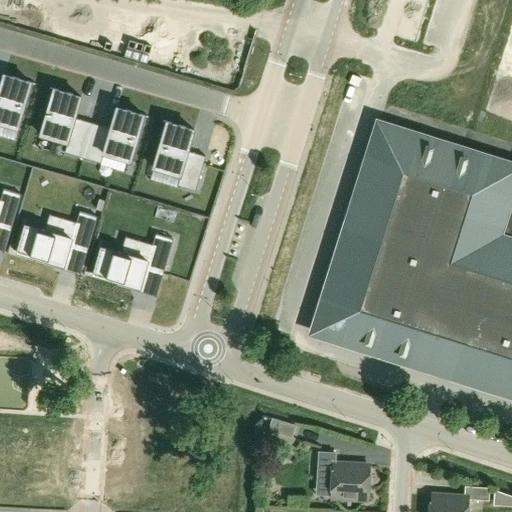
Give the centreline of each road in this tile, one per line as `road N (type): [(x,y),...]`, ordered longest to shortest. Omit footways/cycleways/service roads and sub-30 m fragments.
road 1 (residential): [(298,124),(0,35)]
road 2 (unclassified): [(221,365),(298,124)]
road 3 (residential): [(402,423),(221,365)]
road 4 (residential): [(87,511),(96,328)]
road 5 (residential): [(221,365),(96,328)]
road 6 (unclassified): [(298,124),(337,0)]
